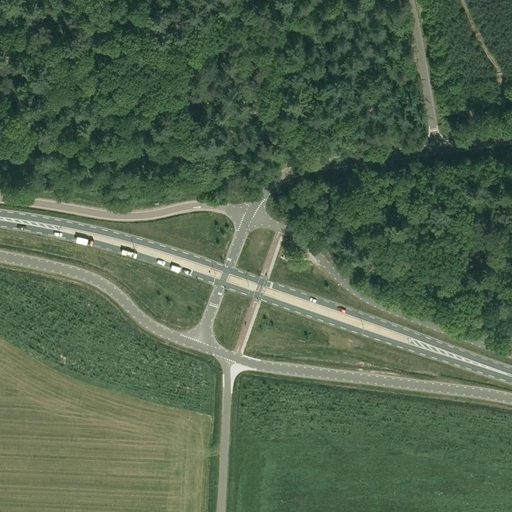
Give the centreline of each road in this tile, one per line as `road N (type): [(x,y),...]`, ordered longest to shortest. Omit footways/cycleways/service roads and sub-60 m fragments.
road 1 (primary): [(221,282),(511,379)]
road 2 (primary): [(511,371),(226,269)]
road 3 (unclassified): [(511,355),(365,300),(298,238),(248,215)]
road 4 (unclassified): [(511,398),(227,357)]
road 5 (unclassified): [(0,198),(109,215),(205,205),(248,215)]
road 6 (primary): [(226,269),(80,227),(0,214)]
road 7 (primary): [(0,222),(78,236),(221,282)]
road 8 (unclassified): [(0,256),(96,279),(149,326),(197,344)]
road 9 (unclassified): [(248,215),(291,172),(435,148)]
road 10 (unclassified): [(221,511),(227,357)]
road 11 (unclassified): [(435,148),(408,0)]
